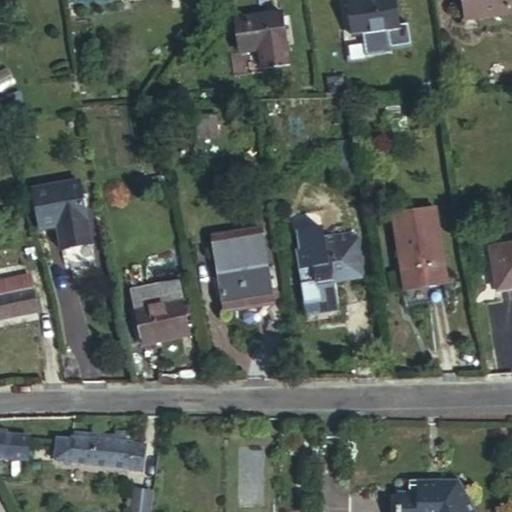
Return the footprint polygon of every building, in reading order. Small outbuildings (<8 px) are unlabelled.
[(372,0),(347,4),(352,38),(398,31),(393,0),(372,0)] [(461,0),(465,22),(511,15),(508,0),(461,0)] [(282,13),(235,20),(241,54),(260,52),(263,70),(289,66),(282,13)] [(332,143),(334,153),(356,150),(355,140),(332,143)] [(339,185),(361,181),(356,150),(334,153),(339,185)] [(35,191),(42,230),(59,228),(63,253),(92,248),(82,184),(35,191)] [(391,216),(405,290),(445,284),(433,209),(391,216)] [(218,276),(267,267),(262,233),(213,240),(218,276)] [(293,235),(297,252),(352,244),(351,234),(309,241),(308,233),(293,235)] [(297,252),(301,286),(333,282),(361,277),(356,243),(352,244),(297,252)] [(511,245),(489,248),(496,290),(511,288),(511,245)] [(273,303),(267,267),(218,276),(223,310),(273,303)] [(0,280),(0,283),(30,277),(29,275),(0,280)] [(30,277),(0,283),(0,297),(33,290),(30,277)] [(301,286),(306,316),(336,311),(333,282),(301,286)] [(131,292),(135,311),(180,302),(176,284),(131,292)] [(33,290),(0,297),(0,319),(38,312),(33,290)] [(180,302),(135,311),(143,343),(189,335),(180,302)] [(336,311),(306,316),(307,322),(337,318),(336,311)] [(77,435),(76,441),(115,445),(116,439),(77,435)] [(116,439),(115,445),(126,446),(127,436),(116,435),(116,439)] [(29,438),(0,436),(0,458),(27,460),(29,438)] [(76,441),(71,440),(58,440),(56,461),(127,471),(131,446),(126,446),(115,445),(76,441)] [(131,446),(127,471),(136,473),(141,473),(144,448),(131,446)] [(302,511),(304,468),(228,467),(227,511),(302,511)] [(454,481),(432,480),(426,480),(426,476),(410,476),(410,489),(399,489),(399,511),(474,511),(477,511),(466,492),(462,495),(454,481)] [(131,511),(147,511),(149,494),(134,491),(131,511)]
